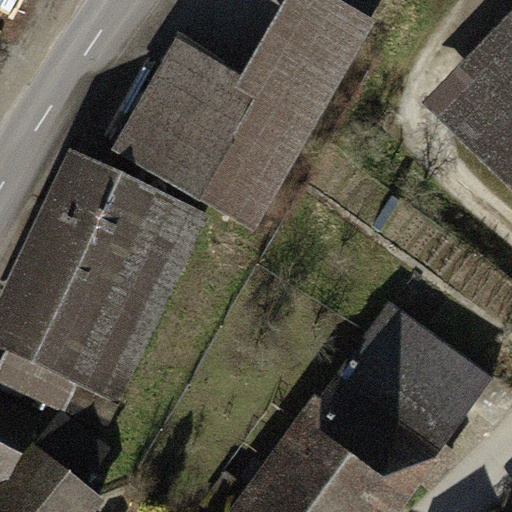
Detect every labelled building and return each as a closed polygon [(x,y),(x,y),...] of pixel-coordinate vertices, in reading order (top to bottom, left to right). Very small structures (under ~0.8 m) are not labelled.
[(375,29),(324,0),(283,0),(237,83),(177,49),(115,159),(255,238),(375,29)] [(511,12),(422,104),(511,193),(511,12)] [(210,224),(81,162),(0,330),(0,348),(121,407),(210,224)] [(402,511),(497,379),(386,300),(235,511),(402,511)] [(63,418),(0,398),(0,471),(13,478),(0,493),(0,511),(89,511),(134,460),(63,418)]
